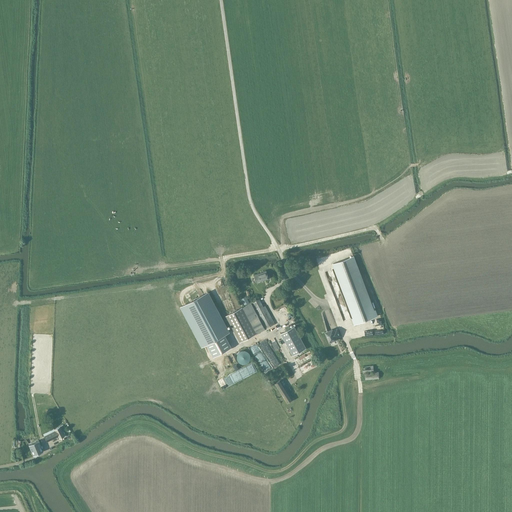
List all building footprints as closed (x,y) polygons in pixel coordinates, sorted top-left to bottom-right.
[(354,324),(378,315),(375,310),(374,310),(353,256),(333,263),(354,318),(352,318),(354,324)] [(255,274),(257,282),(268,278),(266,271),(255,274)] [(231,347),(224,334),(229,332),(208,292),(181,307),(202,346),(207,344),(213,357),(231,347)] [(233,312),(226,316),(240,342),(247,338),(265,329),(275,323),(265,305),(264,306),(259,299),(251,302),(233,312)] [(294,326),(281,333),(293,355),(306,348),(294,326)] [(341,337),(337,328),(333,330),(333,329),(324,332),(329,343),(337,340),(337,339),(341,337)] [(268,338),(273,348),(277,345),(273,336),(268,338)] [(245,351),(244,350),(243,351),(242,351),(240,351),(239,352),(238,354),(237,355),(237,357),(237,359),(237,360),(238,362),(239,363),(241,364),(242,364),(243,364),(245,364),(247,363),(248,363),(249,362),(250,361),(250,359),(250,357),(250,356),(250,354),(249,353),(248,352),(247,351),(245,351)] [(297,364),(305,360),(301,354),(294,358),(297,364)] [(379,378),(379,372),(363,373),(364,380),(379,378)] [(282,382),(281,380),(274,383),(287,403),(293,399),(284,385),(285,384),(283,381),(282,382)] [(55,431),(44,436),(46,441),(52,438),(52,439),(58,436),(59,439),(65,436),(62,430),(65,428),(63,425),(54,429),(55,431)] [(33,456),(43,451),(38,440),(28,445),(33,456)]
